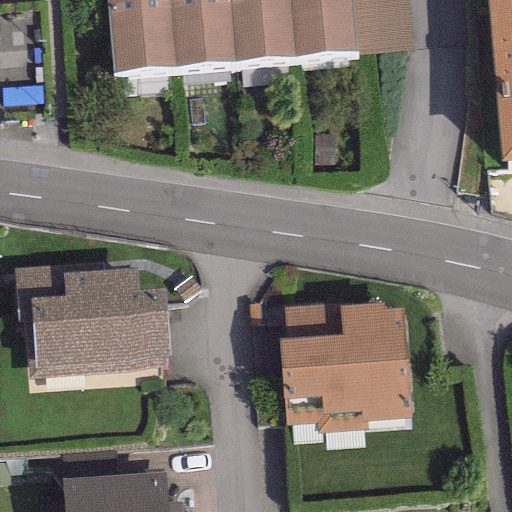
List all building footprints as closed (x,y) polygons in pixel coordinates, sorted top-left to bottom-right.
[(353,0),(100,0),(106,85),(170,80),(291,70),(358,67),(353,0)] [(511,0),(481,0),(494,167),(511,165),(511,0)] [(151,275),(11,283),(13,322),(17,400),(158,393),(151,275)] [(390,304),(266,316),(278,438),(286,437),(401,427),(390,304)] [(150,511),(149,481),(42,486),(43,511),(150,511)]
